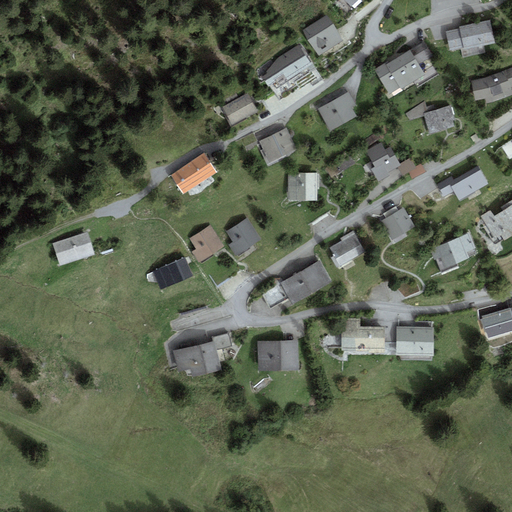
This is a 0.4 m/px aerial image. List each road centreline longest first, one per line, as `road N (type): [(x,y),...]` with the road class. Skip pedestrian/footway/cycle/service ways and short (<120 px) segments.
road 1 (residential): [(237,305),(253,283),(326,233),(511,123)]
road 2 (residential): [(237,305),(244,318),(270,322),(343,307),(437,310),(511,295)]
road 3 (residential): [(377,43),(286,112),(159,176)]
road 4 (residential): [(500,0),(377,43)]
